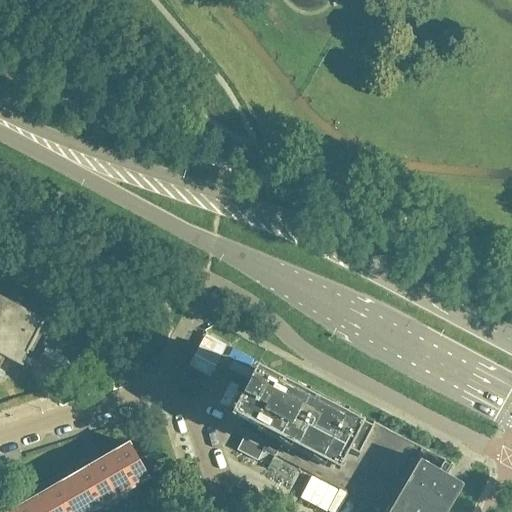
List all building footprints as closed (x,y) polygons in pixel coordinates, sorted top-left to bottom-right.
[(42,323),(0,300),(0,364),(4,357),(22,367),(23,366),(21,364),(26,354),(27,355),(45,322),(43,321),(42,323)] [(370,429),(333,410),(255,370),(232,414),(277,438),(283,441),(338,470),(347,453),(357,458),(371,430),(370,429)] [(383,511),(386,511),(417,458),(420,460),(449,477),(455,466),(373,422),(370,429),(371,430),(357,458),(347,453),(338,470),(283,441),(275,455),(383,511)] [(257,462),(264,449),(244,438),(237,451),(257,462)] [(84,511),(88,511),(147,478),(129,446),(101,462),(102,463),(98,465),(94,467),(93,466),(67,482),(84,511)] [(446,511),(454,499),(461,486),(462,487),(463,485),(449,477),(420,460),(419,462),(420,462),(413,475),(405,489),(397,502),(391,511),(446,511)] [(84,511),(67,482),(41,497),(41,498),(38,500),(34,502),(33,501),(14,511),(84,511)]
